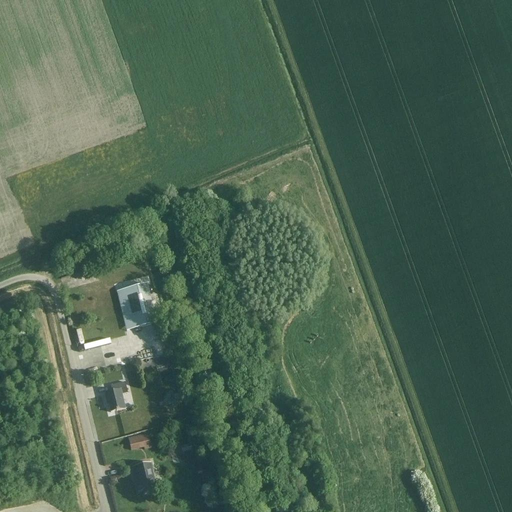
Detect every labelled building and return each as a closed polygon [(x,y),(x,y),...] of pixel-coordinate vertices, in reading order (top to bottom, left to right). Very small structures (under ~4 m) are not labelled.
[(147,286),(125,291),(135,330),(157,324),(147,286)] [(112,393),(105,394),(106,401),(108,401),(111,413),(116,412),(117,413),(119,412),(126,410),(126,409),(124,410),(121,396),(128,394),(126,383),(111,387),(112,393)] [(148,434),(128,439),(130,447),(143,444),(144,448),(145,450),(151,449),(148,434)] [(192,461),(194,469),(196,468),(201,467),(199,459),(192,461)] [(151,463),(132,467),(138,493),(143,491),(144,495),(154,493),(153,489),(157,488),(151,463)]
